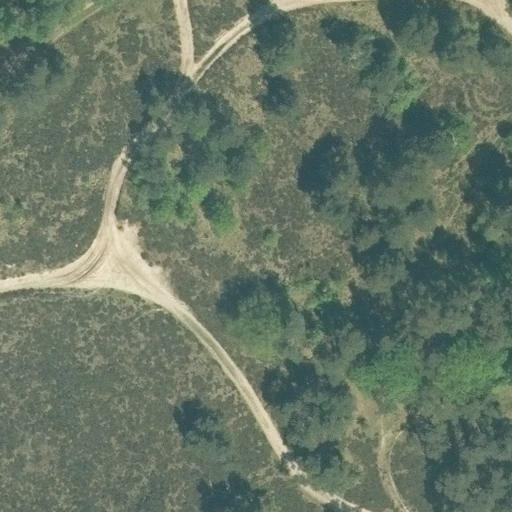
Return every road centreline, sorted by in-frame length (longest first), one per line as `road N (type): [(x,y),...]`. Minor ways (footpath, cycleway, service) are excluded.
road 1 (track): [(355,511),(320,497),(293,471),(213,347),(162,300),(108,279),(0,286)]
road 2 (track): [(108,279),(109,202),(119,166),(219,46),(287,0)]
road 3 (track): [(0,74),(106,0)]
